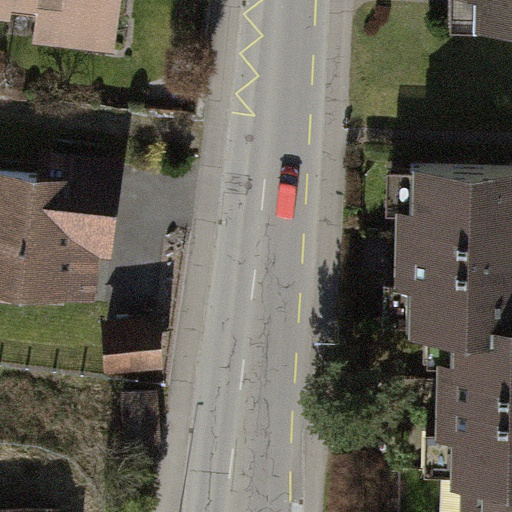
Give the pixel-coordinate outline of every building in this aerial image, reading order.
[(35,41),(117,51),(122,0),(0,0),(0,12),(14,14),(15,3),(39,6),(35,41)] [(511,0),(472,0),(472,24),(511,24),(511,0)] [(0,287),(98,298),(103,254),(114,256),(125,153),(42,143),(41,168),(0,163),(0,287)] [(499,311),(511,311),(511,157),(418,156),(417,201),(401,201),(399,280),(415,280),(414,326),(459,327),(499,328),(499,311)] [(108,369),(167,365),(163,311),(131,313),(104,315),(108,369)] [(511,311),(499,311),(499,328),(459,327),(458,353),(441,352),(440,432),(459,432),(458,478),(464,478),(511,478),(511,311)] [(163,454),(159,387),(123,389),(128,456),(163,454)] [(463,511),(511,511),(511,478),(464,478),(463,511)] [(0,511),(62,511),(62,502),(0,504),(0,511)]
